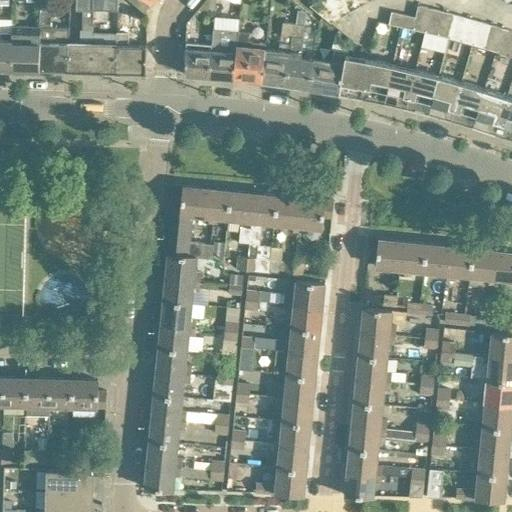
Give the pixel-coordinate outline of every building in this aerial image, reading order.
[(76,0),(77,10),(83,10),(83,15),(93,15),(93,10),(93,0),(76,0)] [(93,0),(93,10),(118,10),(118,0),(93,0)] [(128,0),(143,12),(144,11),(151,2),(148,0),(128,0)] [(216,0),(205,0),(198,8),(215,10),(216,0)] [(330,22),(350,12),(343,0),(319,0),(309,6),(322,16),(330,22)] [(360,6),(357,0),(343,0),(350,12),(360,6)] [(415,17),(412,29),(425,32),(430,7),(418,5),(415,16),(415,17)] [(455,13),(430,7),(425,32),(448,37),(455,13)] [(389,23),(412,29),(415,17),(415,16),(391,11),(389,23)] [(455,13),(448,37),(472,44),(479,20),(455,13)] [(40,28),(39,69),(66,70),(68,41),(68,29),(51,29),(52,14),(41,14),(40,28)] [(218,16),(217,25),(240,26),(241,17),(218,16)] [(503,27),(479,20),(472,44),(496,51),(503,27)] [(261,81),(286,84),(294,22),(281,21),(278,47),(265,45),(261,81)] [(286,84),(310,88),(315,55),(302,53),(302,49),(305,24),(294,22),(286,84)] [(12,27),(12,39),(11,68),(39,69),(40,28),(12,27)] [(511,30),(503,27),(496,51),(511,56),(511,30)] [(68,41),(66,70),(91,71),(92,42),(92,28),(80,28),(79,42),(68,41)] [(213,43),(211,76),(234,78),(238,29),(214,28),(213,43)] [(238,29),(234,78),(261,81),(265,45),(266,40),(248,38),(249,30),(238,29)] [(0,68),(11,68),(12,39),(0,38),(0,33),(0,32),(0,68)] [(117,32),(116,43),(116,71),(146,72),(146,44),(127,44),(128,33),(117,32)] [(333,32),(331,49),(344,51),(345,42),(333,32)] [(116,71),(116,43),(92,42),(91,71),(116,71)] [(211,76),(213,43),(206,42),(186,42),(185,74),(211,76)] [(310,88),(338,92),(342,65),(343,59),(330,57),(330,55),(316,52),(315,55),(310,88)] [(357,96),(357,95),(361,96),(369,59),(359,57),(353,56),(343,55),(343,59),(342,65),(338,92),(347,94),(357,96)] [(369,59),(361,96),(384,101),(392,63),(369,59)] [(392,63),(384,101),(406,106),(415,69),(392,63)] [(438,75),(415,69),(406,106),(429,112),(438,75)] [(438,75),(429,112),(451,118),(461,81),(438,75)] [(484,88),(461,81),(451,118),(473,124),(484,88)] [(484,88),(473,124),(495,132),(507,95),(484,88)] [(511,96),(507,95),(495,132),(511,137),(511,96)] [(189,240),(191,218),(181,217),(182,214),(203,216),(206,187),(184,185),(175,184),(172,216),(171,216),(169,238),(189,240)] [(206,187),(203,216),(202,221),(212,222),(213,217),(227,218),(230,189),(206,187)] [(230,189),(227,218),(242,220),(239,241),(249,242),(254,192),(230,189)] [(249,242),(257,243),(259,222),(276,223),(279,194),(254,192),(249,242)] [(279,194),(276,223),(289,225),(289,230),(297,231),(298,225),(300,225),(303,197),(279,194)] [(303,197),(300,225),(322,227),(323,216),(332,217),(334,200),(303,197)] [(377,255),(376,266),(400,268),(402,240),(370,237),(368,254),(369,254),(377,255)] [(169,238),(165,274),(194,277),(199,278),(200,270),(195,269),(196,258),(204,259),(205,243),(189,242),(189,240),(169,238)] [(426,242),(402,240),(400,268),(401,269),(400,276),(409,277),(410,270),(423,272),(426,242)] [(214,244),(214,251),(223,259),(225,242),(215,241),(214,244)] [(450,245),(426,242),(423,272),(438,273),(437,279),(447,280),(450,245)] [(205,243),(204,259),(213,260),(214,251),(214,244),(205,243)] [(474,247),(450,245),(447,280),(454,281),(455,274),(471,276),(474,247)] [(471,276),(471,282),(494,285),(495,278),(498,249),(474,247),(471,276)] [(511,250),(498,249),(495,278),(511,279),(511,250)] [(239,255),(237,268),(247,269),(248,256),(239,255)] [(248,256),(247,269),(271,271),(272,258),(248,256)] [(272,258),(271,271),(295,274),(296,261),(272,258)] [(303,261),(296,261),(295,274),(302,274),(303,261)] [(232,272),(230,283),(243,284),(244,274),(232,272)] [(199,278),(165,274),(163,298),(192,301),(193,289),(198,289),(199,278)] [(289,292),(288,302),(323,306),(325,282),(297,279),(295,292),(289,292)] [(243,284),(230,283),(229,293),(241,294),(243,284)] [(248,288),(247,298),(259,299),(260,289),(248,288)] [(397,295),(385,293),(384,304),(396,305),(397,295)] [(419,313),(420,301),(411,300),(411,296),(397,295),(396,305),(407,307),(407,311),(419,313)] [(161,322),(195,325),(195,318),(190,317),(192,301),(163,298),(161,322)] [(259,299),(247,298),(246,308),(258,309),(259,299)] [(419,313),(434,314),(435,302),(420,301),(419,313)] [(323,306),(288,302),(287,312),(293,312),(292,326),(320,329),(323,306)] [(361,330),(397,334),(398,327),(391,326),(392,310),(363,307),(361,330)] [(447,311),(447,313),(446,322),(472,325),(472,323),(473,314),(447,311)] [(490,312),(489,324),(489,326),(501,327),(503,314),(490,312)] [(227,319),(226,330),(238,331),(239,320),(227,319)] [(158,345),(187,348),(188,335),(193,336),(195,325),(161,322),(158,345)] [(284,340),(283,349),(318,353),(320,329),(292,326),(290,341),(284,340)] [(426,327),(425,337),(439,338),(439,329),(426,327)] [(238,331),(226,330),(225,340),(237,341),(238,331)] [(425,337),(397,334),(361,330),(359,354),(388,357),(389,344),(396,344),(438,347),(439,338),(425,337)] [(485,348),(485,355),(511,357),(511,333),(492,331),(490,349),(485,348)] [(243,336),(242,345),(254,346),(255,337),(243,336)] [(443,340),(442,349),(456,351),(457,341),(443,340)] [(156,369),(190,372),(191,365),(185,365),(187,348),(158,345),(156,369)] [(252,370),(254,346),(242,345),(240,368),(252,370)] [(318,353),(283,349),(277,349),(275,372),(287,373),(316,376),(318,353)] [(456,351),(442,349),(441,359),(455,360),(456,352),(456,351)] [(455,360),(455,361),(473,363),(474,353),(456,352),(455,360)] [(359,354),(356,377),(392,381),(393,371),(387,370),(388,357),(359,354)] [(511,380),(511,357),(485,355),(484,365),(489,365),(488,379),(511,380)] [(222,366),(221,376),(233,377),(234,367),(222,366)] [(154,392),(182,395),(183,381),(189,382),(190,372),(156,369),(154,392)] [(316,376),(287,373),(285,388),(279,388),(279,396),(313,399),(316,376)] [(422,374),(421,383),(434,384),(435,375),(422,374)] [(5,376),(4,404),(27,405),(28,377),(5,376)] [(233,377),(221,376),(220,387),(232,388),(233,377)] [(27,405),(27,415),(50,415),(50,405),(51,378),(28,377),(27,405)] [(356,377),(354,401),(383,403),(384,389),(391,389),(392,381),(356,377)] [(51,378),(50,405),(74,406),(75,378),(51,378)] [(75,378),(74,406),(106,407),(106,390),(98,390),(98,379),(75,378)] [(480,394),(480,401),(511,404),(511,380),(488,379),(486,395),(480,394)] [(238,380),(237,391),(249,392),(250,382),(238,380)] [(434,384),(421,383),(420,392),(434,394),(434,384)] [(439,387),(438,396),(451,398),(452,388),(439,387)] [(249,392),(237,391),(236,401),(248,402),(249,392)] [(182,395),(154,392),(151,416),(186,419),(216,422),(228,424),(229,413),(180,408),(182,395)] [(279,396),(278,405),(283,406),(282,420),(311,423),(313,399),(279,396)] [(451,398),(438,396),(437,406),(450,407),(451,398)] [(352,424),(387,427),(388,419),(381,418),(383,403),(354,401),(352,424)] [(511,428),(511,420),(511,404),(480,401),(479,411),(485,412),(483,425),(511,428)] [(149,440),(177,442),(178,429),(185,430),(186,419),(151,416),(149,440)] [(311,423),(282,420),(280,435),(274,435),(273,443),(308,446),(311,423)] [(419,420),(418,431),(430,432),(431,421),(419,420)] [(435,421),(434,429),(446,430),(447,422),(435,421)] [(227,434),(228,424),(216,422),(215,433),(227,434)] [(430,432),(418,431),(387,427),(352,424),(349,447),(378,450),(379,436),(386,437),(429,441),(430,432)] [(475,441),(475,448),(509,452),(511,428),(483,425),(482,442),(475,441)] [(233,428),(232,439),(244,440),(245,430),(233,428)] [(3,432),(3,448),(2,462),(12,462),(12,449),(13,433),(3,432)] [(432,443),(433,443),(446,444),(446,436),(433,434),(432,443)] [(39,437),(39,463),(48,463),(49,450),(49,437),(39,437)] [(244,440),(232,439),(231,449),(243,450),(244,440)] [(182,455),(176,455),(177,442),(149,440),(147,463),(181,467),(182,455)] [(308,446),(273,443),(272,452),(279,453),(277,467),(306,470),(308,446)] [(432,443),(431,453),(445,454),(446,444),(432,443)] [(416,449),(415,454),(427,455),(428,444),(416,449)] [(378,450),(349,447),(347,471),(382,474),(411,476),(411,477),(424,479),(425,469),(376,464),(378,450)] [(507,475),(509,452),(475,448),(474,458),(479,459),(478,472),(507,475)] [(59,450),(49,450),(48,463),(58,463),(59,450)] [(95,451),(95,464),(104,464),(104,451),(95,451)] [(211,470),(224,471),(224,462),(212,461),(211,470)] [(175,474),(223,479),(224,471),(211,470),(181,467),(147,463),(144,487),(173,489),(175,474)] [(306,470),(277,467),(276,482),(256,482),(256,491),(304,493),(306,470)] [(92,490),(92,478),(92,469),(48,468),(48,489),(81,490),(92,490)] [(443,469),(430,468),(427,496),(441,497),(443,469)] [(375,482),(382,483),(382,474),(347,471),(345,494),(373,495),(375,482)] [(456,488),(456,497),(504,499),(507,475),(478,472),(476,488),(456,488)] [(410,485),(409,496),(422,496),(424,479),(411,477),(410,485)] [(91,502),(92,490),(81,490),(48,489),(47,509),(91,510),(91,502)]
